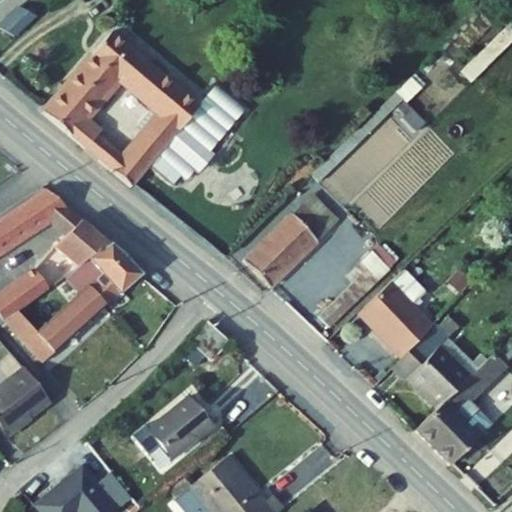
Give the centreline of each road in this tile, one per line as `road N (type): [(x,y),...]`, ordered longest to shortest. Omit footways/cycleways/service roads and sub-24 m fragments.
road 1 (tertiary): [(458,511),(216,289)]
road 2 (residential): [(216,289),(114,401),(0,493)]
road 3 (tertiary): [(216,289),(0,113)]
